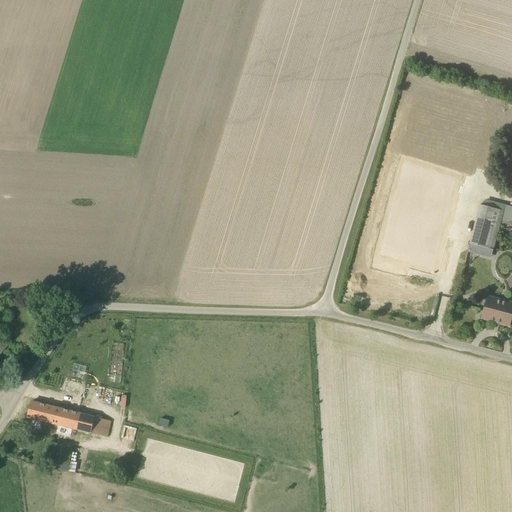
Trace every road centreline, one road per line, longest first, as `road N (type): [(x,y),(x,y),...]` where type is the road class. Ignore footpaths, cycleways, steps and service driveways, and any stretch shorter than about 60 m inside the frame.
road 1 (unclassified): [(17,398),(82,311),(324,309)]
road 2 (unclassified): [(324,309),(417,0)]
road 3 (unclassified): [(511,360),(324,309)]
